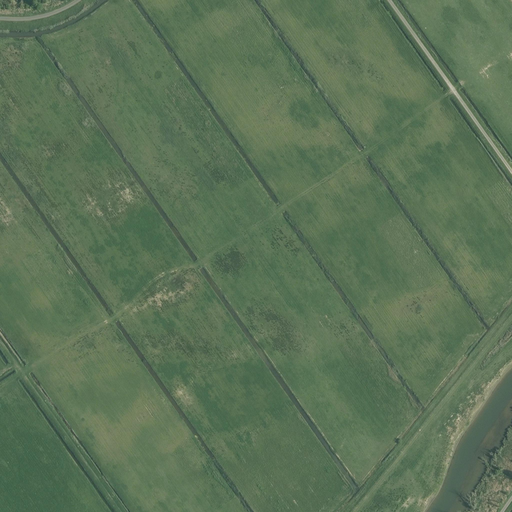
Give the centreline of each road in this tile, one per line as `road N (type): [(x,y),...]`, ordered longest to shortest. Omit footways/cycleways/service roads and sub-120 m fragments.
road 1 (unclassified): [(511,171),(389,0)]
road 2 (track): [(120,511),(0,341)]
